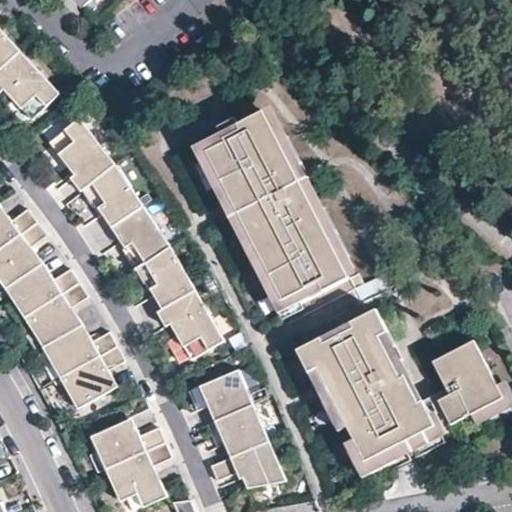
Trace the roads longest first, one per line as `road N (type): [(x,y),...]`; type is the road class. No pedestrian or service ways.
road 1 (residential): [(0,148),(86,267),(209,511)]
road 2 (residential): [(0,383),(61,511)]
